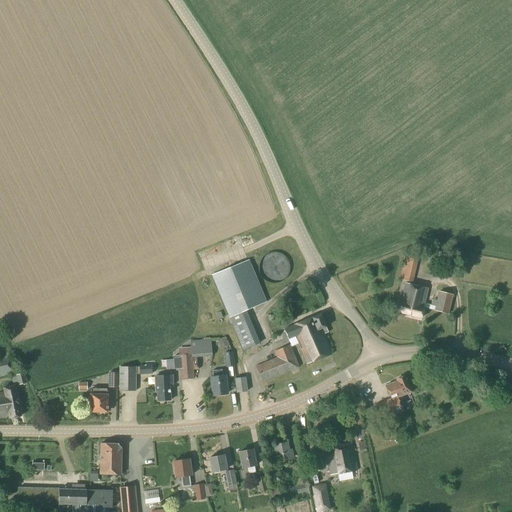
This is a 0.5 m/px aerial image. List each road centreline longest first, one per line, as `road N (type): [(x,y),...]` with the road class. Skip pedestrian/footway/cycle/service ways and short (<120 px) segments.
road 1 (tertiary): [(383,359),(312,256),(251,124),(172,0)]
road 2 (tertiary): [(383,359),(286,406),(216,426),(0,431)]
road 3 (tertiary): [(511,365),(451,352),(383,359)]
